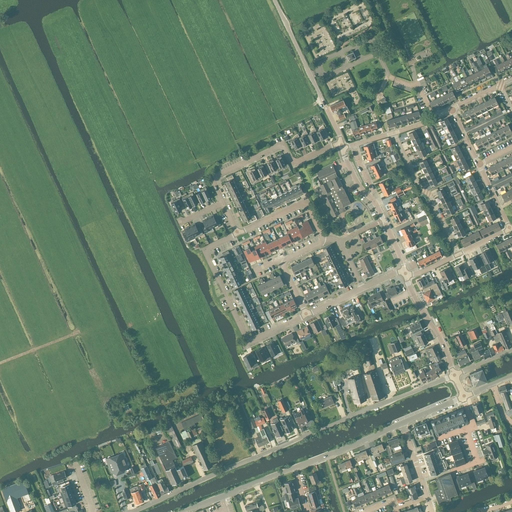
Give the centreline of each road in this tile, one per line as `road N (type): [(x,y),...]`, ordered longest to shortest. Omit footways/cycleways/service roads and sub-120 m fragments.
road 1 (unclassified): [(132,511),(454,375)]
road 2 (residential): [(238,233),(206,254),(243,336),(252,341),(306,314)]
road 3 (residential): [(224,202),(213,178),(283,145),(294,163),(341,144)]
road 4 (unclassified): [(341,144),(274,0)]
road 5 (residential): [(458,254),(394,132)]
